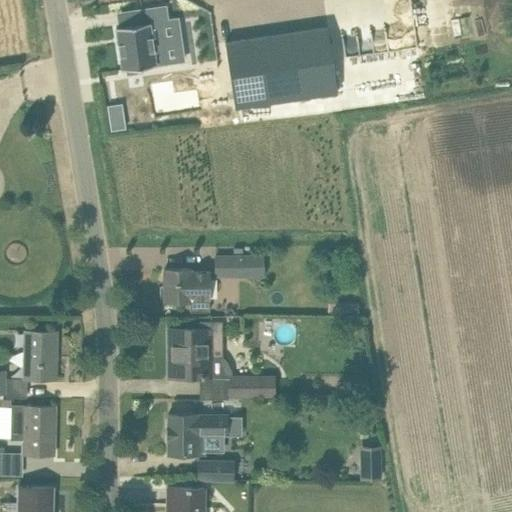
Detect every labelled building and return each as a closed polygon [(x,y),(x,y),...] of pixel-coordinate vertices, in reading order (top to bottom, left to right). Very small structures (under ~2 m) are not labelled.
[(143,24),(117,27),(123,68),(127,67),(128,73),(141,71),(140,65),(165,62),(159,21),(166,20),(165,6),(141,10),(143,24)] [(338,91),(328,26),(225,42),(235,107),(338,91)] [(107,105),(111,130),(126,128),(122,103),(107,105)] [(214,255),(215,277),(240,277),(239,255),(214,255)] [(191,268),(164,269),(164,286),(161,286),(161,296),(164,296),(165,300),(192,300),(192,312),(208,312),(207,270),(191,270),(191,268)] [(169,329),(169,354),(173,354),(173,377),(201,377),(201,379),(228,378),(228,399),(271,399),(271,380),(260,380),(260,376),(231,376),(231,371),(229,368),(225,361),(222,358),(221,322),(197,322),(197,329),(169,329)] [(56,362),(54,362),(54,354),(56,355),(56,331),(26,330),(25,378),(55,379),(56,362)] [(55,406),(12,405),(11,439),(23,439),(23,453),(54,454),(54,437),(52,437),(52,429),(54,429),(55,406)] [(197,413),(168,413),(168,454),(204,454),(204,433),(227,433),(227,415),(197,415),(197,413)] [(370,460),(360,460),(361,478),(381,478),(380,446),(370,446),(370,460)] [(198,478),(233,479),(233,461),(198,460),(198,478)] [(17,511),(52,511),(53,487),(18,486),(17,511)] [(203,511),(204,505),(215,505),(215,490),(204,490),(204,487),(168,486),(167,511),(203,511)]
